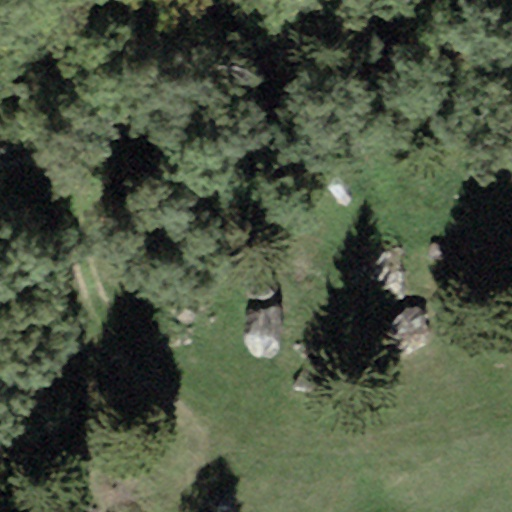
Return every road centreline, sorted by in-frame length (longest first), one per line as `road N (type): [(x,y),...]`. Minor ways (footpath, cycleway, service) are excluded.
road 1 (track): [(108,118),(143,291),(187,375),(246,417),(368,437),(511,411)]
road 2 (track): [(401,0),(0,160)]
